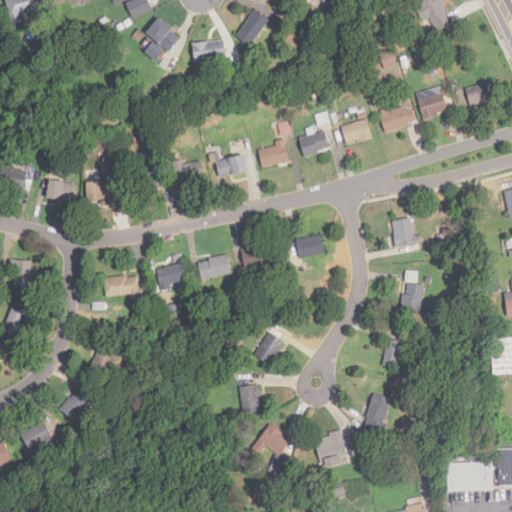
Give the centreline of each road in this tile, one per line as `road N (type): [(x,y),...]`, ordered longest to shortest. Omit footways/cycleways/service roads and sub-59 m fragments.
road 1 (residential): [(511,147),(109,239),(0,223)]
road 2 (residential): [(344,190),(360,257),(359,296),(319,373)]
road 3 (residential): [(76,239),(59,349),(28,388),(0,402)]
